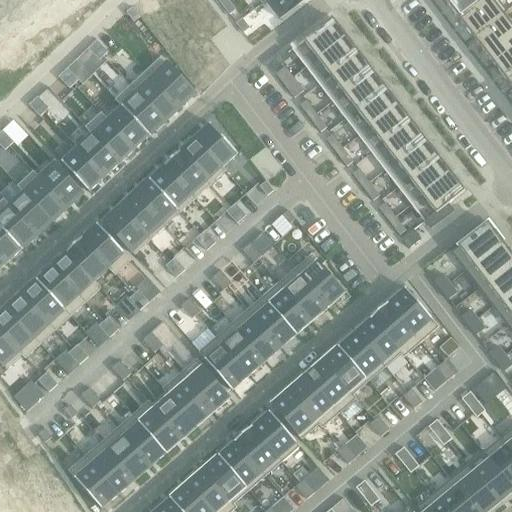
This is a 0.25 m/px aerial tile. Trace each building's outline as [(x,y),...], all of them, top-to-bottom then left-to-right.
[(267,0),(262,5),(266,2),(280,21),(307,0),(267,0)] [(442,0),(459,21),(485,0),(442,0)] [(496,0),(485,0),(459,21),(473,39),(503,15),(507,13),(496,0)] [(229,1),(222,6),(230,16),(236,11),(229,1)] [(133,8),(126,13),(134,23),(140,18),(133,8)] [(503,15),(473,39),(493,66),(509,54),(501,43),(511,34),(511,11),(511,10),(507,13),(503,15)] [(243,20),(236,25),(244,34),(250,29),(243,20)] [(333,20),(292,52),(306,69),(347,38),(333,20)] [(509,54),(493,66),(506,82),(511,76),(511,34),(501,43),(509,54)] [(347,38),(306,69),(319,87),(360,55),(347,38)] [(97,41),(88,50),(94,56),(103,47),(97,41)] [(103,47),(94,56),(99,62),(108,53),(103,47)] [(286,52),(277,59),(282,65),(291,58),(286,52)] [(360,55),(319,87),(332,104),(373,72),(360,55)] [(161,58),(146,72),(180,109),(196,95),(161,58)] [(277,59),(267,66),(272,73),(282,65),(277,59)] [(285,69),(276,76),(280,82),(290,75),(285,69)] [(68,70),(59,78),(64,84),(73,75),(68,70)] [(146,72),(131,86),(165,123),(180,109),(146,72)] [(373,72),(332,104),(345,121),(386,90),(373,72)] [(73,75),(64,84),(70,90),(79,81),(73,75)] [(290,75),(280,82),(285,88),(294,81),(290,75)] [(294,81),(285,88),(289,94),(299,86),(294,81)] [(131,86),(116,100),(150,137),(165,123),(131,86)] [(299,86),(289,94),(294,100),(304,93),(299,86)] [(386,90),(345,121),(358,138),(399,107),(386,90)] [(38,98),(29,106),(35,112),(44,104),(38,98)] [(102,113),(101,114),(135,151),(150,137),(116,100),(115,101),(121,108),(108,120),(102,113)] [(306,102),(300,107),(307,116),(313,111),(306,102)] [(44,104),(35,112),(40,118),(49,110),(44,104)] [(399,107),(358,138),(372,155),(412,124),(399,107)] [(313,111),(307,116),(314,125),(320,120),(313,111)] [(101,114),(86,128),(120,165),(135,151),(101,114)] [(320,120),(314,125),(321,134),(327,129),(320,120)] [(412,124),(372,155),(385,172),(426,141),(412,124)] [(210,125),(195,140),(225,173),(226,172),(223,169),(238,155),(210,125)] [(92,136),(77,149),(105,179),(120,165),(86,128),(85,129),(92,136)] [(3,132),(0,134),(0,145),(8,137),(3,132)] [(8,137),(0,145),(0,146),(5,152),(14,143),(8,137)] [(332,137),(326,141),(333,150),(339,146),(332,137)] [(195,140),(180,153),(210,187),(225,173),(195,140)] [(426,141),(385,172),(398,189),(439,158),(426,141)] [(339,146),(333,150),(340,159),(346,154),(339,146)] [(77,149),(61,163),(89,193),(105,179),(77,149)] [(180,153),(165,167),(196,200),(210,187),(180,153)] [(346,154),(340,159),(347,168),(353,163),(346,154)] [(439,158),(398,189),(411,207),(452,175),(439,158)] [(34,172),(33,172),(67,209),(83,195),(55,165),(40,179),(34,172)] [(165,167),(150,181),(181,214),(196,200),(165,167)] [(359,171),(352,176),(359,185),(366,180),(359,171)] [(33,172),(18,186),(52,223),(67,209),(33,172)] [(452,175),(411,207),(425,225),(466,193),(452,175)] [(366,180),(359,185),(366,194),(373,189),(366,180)] [(150,181),(135,195),(166,228),(181,214),(150,181)] [(266,182),(260,187),(267,197),(274,192),(266,182)] [(4,200),(3,200),(37,237),(52,223),(18,186),(17,187),(24,194),(10,207),(4,200)] [(373,189),(366,194),(373,203),(379,198),(373,189)] [(135,195),(120,209),(151,242),(166,228),(135,195)] [(3,200),(0,202),(0,226),(22,251),(37,237),(3,200)] [(236,205),(226,213),(232,219),(241,211),(236,205)] [(385,205),(379,210),(386,219),(392,214),(385,205)] [(120,209),(104,223),(135,256),(151,242),(120,209)] [(308,209),(301,214),(307,224),(315,219),(308,209)] [(241,211),(232,219),(237,225),(246,217),(241,211)] [(290,211),(284,216),(292,225),(298,220),(290,211)] [(392,214),(386,219),(392,228),(399,223),(392,214)] [(399,223),(392,228),(399,237),(406,232),(399,223)] [(98,225),(82,239),(116,276),(132,261),(98,225)] [(488,225),(451,254),(465,273),(504,243),(496,233),(495,234),(488,225)] [(0,226),(0,256),(7,264),(22,251),(0,226)] [(205,232),(196,240),(201,246),(211,238),(205,232)] [(414,232),(408,236),(415,246),(421,241),(414,232)] [(408,236),(402,241),(409,250),(415,246),(408,236)] [(211,238),(201,246),(207,252),(216,244),(211,238)] [(82,239),(67,253),(101,290),(102,289),(95,282),(109,270),(115,277),(116,276),(82,239)] [(504,243),(465,273),(479,291),(511,265),(511,253),(510,251),(509,252),(504,244),(504,243)] [(251,245),(242,253),(248,259),(257,251),(251,245)] [(257,251),(248,259),(253,265),(262,257),(257,251)] [(67,253),(52,267),(86,304),(101,290),(67,253)] [(312,255),(295,270),(328,309),(345,294),(312,255)] [(175,259),(166,267),(171,273),(180,265),(175,259)] [(180,265),(171,273),(177,279),(186,271),(180,265)] [(511,265),(479,291),(493,309),(511,294),(511,265)] [(52,267),(37,281),(71,318),(86,304),(52,267)] [(295,270),(278,284),(312,323),(328,309),(295,270)] [(221,272),(212,280),(217,286),(226,278),(221,272)] [(443,275),(434,281),(441,291),(450,284),(443,275)] [(226,278),(217,286),(223,292),(232,284),(226,278)] [(37,281),(22,295),(56,332),(71,318),(37,281)] [(278,284),(263,298),(297,336),(312,323),(278,284)] [(450,284),(441,291),(449,300),(458,294),(450,284)] [(388,305),(387,305),(421,344),(439,328),(406,290),(388,305)] [(138,292),(129,300),(135,306),(144,298),(138,292)] [(511,294),(493,309),(507,327),(511,323),(511,294)] [(22,295),(7,309),(41,345),(56,332),(22,295)] [(144,298),(135,306),(140,312),(149,304),(144,298)] [(263,298),(248,311),(281,350),(297,336),(263,298)] [(190,300),(181,308),(186,314),(195,306),(190,300)] [(387,305),(371,319),(405,358),(421,344),(387,305)] [(195,306),(186,314),(191,320),(200,312),(195,306)] [(7,309),(0,315),(0,330),(26,359),(41,345),(7,309)] [(248,311),(232,324),(266,363),(281,350),(248,311)] [(471,311),(462,318),(469,327),(478,320),(471,311)] [(108,319),(99,327),(104,333),(113,325),(108,319)] [(371,320),(355,334),(385,369),(401,355),(404,359),(405,358),(371,319),(371,320)] [(478,320),(469,327),(476,337),(485,330),(478,320)] [(232,324),(216,339),(249,377),(266,363),(232,324)] [(113,325),(104,333),(110,339),(119,331),(113,325)] [(0,330),(0,362),(7,370),(22,357),(25,360),(26,359),(0,330)] [(151,334),(142,342),(148,348),(157,340),(151,334)] [(355,334),(339,348),(369,383),(385,369),(355,334)] [(199,353),(232,392),(249,377),(216,339),(199,353)] [(157,340),(148,348),(153,354),(162,346),(157,340)] [(78,346),(69,354),(74,360),(83,352),(78,346)] [(498,347),(490,354),(497,363),(506,357),(498,347)] [(339,348),(323,362),(356,401),(357,400),(353,396),(369,383),(339,348)] [(83,352),(74,360),(79,366),(89,358),(83,352)] [(511,364),(506,357),(497,363),(501,368),(504,373),(511,366),(511,364)] [(197,360),(180,375),(213,414),(230,399),(197,360)] [(120,362),(111,370),(117,376),(125,368),(120,362)] [(323,362),(306,377),(340,415),(356,401),(323,362)] [(445,363),(436,371),(441,377),(451,369),(445,363)] [(125,368),(117,376),(122,382),(131,374),(125,368)] [(451,369),(441,377),(447,383),(456,375),(451,369)] [(47,373),(38,382),(44,388),(53,379),(47,373)] [(180,375),(163,389),(197,428),(213,414),(180,375)] [(306,377),(290,391),(323,429),(340,415),(306,377)] [(53,379),(44,388),(49,394),(58,385),(53,379)] [(90,389),(81,397),(86,403),(95,395),(90,389)] [(149,402),(148,403),(182,441),(197,428),(163,389),(163,390),(166,394),(152,406),(149,402)] [(290,391),(273,406),(303,441),(320,427),(323,430),(323,429),(290,391)] [(412,391),(403,399),(408,405),(418,397),(412,391)] [(470,394),(462,400),(470,409),(478,403),(470,394)] [(95,395),(86,403),(91,409),(100,401),(95,395)] [(418,397),(408,405),(414,411),(423,403),(418,397)] [(148,403),(133,416),(166,455),(182,441),(148,403)] [(478,403),(470,409),(477,419),(485,412),(478,403)] [(70,407),(64,412),(72,421),(78,416),(70,407)] [(270,413),(252,429),(282,464),(300,448),(270,413)] [(133,416),(117,429),(151,468),(166,455),(133,416)] [(379,419),(370,426),(375,433),(384,425),(379,419)] [(437,422),(429,428),(437,437),(444,431),(437,422)] [(384,425),(375,433),(380,439),(390,431),(384,425)] [(20,438),(29,432),(24,426),(15,432),(20,438)] [(117,429),(102,443),(135,481),(151,468),(117,429)] [(252,429),(236,443),(266,478),(282,464),(252,429)] [(511,430),(501,439),(511,453),(511,430)] [(45,431),(39,435),(45,445),(52,440),(45,431)] [(444,431),(437,437),(444,446),(452,440),(444,431)] [(34,440),(29,432),(20,438),(25,446),(34,440)] [(511,453),(501,439),(484,453),(511,487),(511,453)] [(102,443),(86,457),(119,496),(135,481),(102,443)] [(236,443),(219,457),(249,492),(266,478),(236,443)] [(346,446),(337,454),(342,460),(351,453),(346,446)] [(404,449),(396,456),(404,465),(411,459),(404,449)] [(351,453),(342,460),(347,466),(357,459),(351,453)] [(468,466),(467,467),(499,505),(511,494),(511,487),(484,453),(483,454),(489,461),(474,474),(468,466)] [(86,457),(69,472),(102,510),(119,496),(86,457)] [(219,457),(203,471),(236,510),(237,509),(234,505),(249,492),(219,457)] [(411,459),(404,465),(411,474),(419,468),(411,459)] [(467,467),(450,480),(476,511),(490,511),(499,505),(467,467)] [(203,471),(187,485),(209,511),(233,511),(236,510),(203,471)] [(0,472),(0,498),(12,490),(0,472)] [(58,474),(49,480),(53,487),(62,480),(58,474)] [(67,488),(62,480),(53,487),(58,494),(67,488)] [(300,484),(296,488),(302,494),(310,487),(305,480),(300,484)] [(476,511),(450,480),(434,494),(448,511),(476,511)] [(365,482),(356,489),(364,499),(372,492),(365,482)] [(209,511),(187,485),(170,499),(181,511),(209,511)] [(310,487),(302,494),(307,500),(312,496),(315,493),(310,487)] [(12,490),(0,498),(0,511),(17,511),(24,508),(12,490)] [(372,492),(364,499),(371,508),(380,501),(372,492)] [(448,511),(434,494),(416,508),(418,511),(448,511)] [(70,511),(80,506),(75,499),(66,505),(70,511)] [(181,511),(170,499),(155,511),(181,511)]
